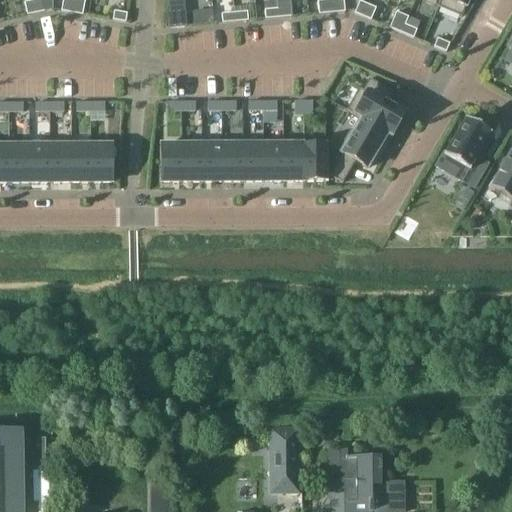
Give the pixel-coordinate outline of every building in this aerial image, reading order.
[(44,12),(41,0),(38,0),(33,1),(36,14),(44,12)] [(70,13),(72,0),(68,0),(63,0),(61,12),(70,13)] [(82,15),(85,0),(72,0),(70,13),(82,15)] [(172,0),(169,0),(165,29),(187,27),(184,0),(172,0)] [(343,0),(337,0),(331,1),(332,14),(345,12),(343,0)] [(440,0),(438,7),(462,18),(469,0),(471,0),(474,1),(474,0),(440,0)] [(36,14),(33,1),(24,3),(27,16),(36,14)] [(332,14),(331,1),(318,2),(319,15),(332,14)] [(363,17),(368,5),(360,2),(355,14),(363,17)] [(376,9),(368,5),(363,17),(371,21),(376,9)] [(290,8),(277,10),(278,18),(291,17),(290,8)] [(278,18),(277,10),(265,11),(265,19),(278,18)] [(125,23),(127,14),(114,12),(113,21),(125,23)] [(247,12),(234,14),(235,22),(248,21),(247,12)] [(401,34),(405,25),(408,18),(396,13),(390,29),(401,34)] [(235,22),(234,14),(222,15),(222,24),(235,22)] [(417,31),(405,25),(401,34),(413,39),(417,31)] [(437,39),(434,47),(446,53),(449,44),(437,39)] [(403,114),(386,104),(393,93),(369,79),(363,90),(359,88),(346,111),(362,120),(386,134),(390,137),(403,114)] [(303,116),(303,102),(294,102),(294,116),(303,116)] [(312,102),(303,102),(303,116),(312,116),(312,102)] [(105,113),(105,103),(90,104),(90,113),(105,113)] [(181,112),(181,103),(167,103),(167,112),(181,112)] [(195,112),(195,103),(181,103),(181,112),(195,112)] [(222,112),(222,103),(207,103),(208,112),(222,112)] [(236,112),(236,103),(222,103),(222,112),(236,112)] [(262,112),(262,103),(248,103),(248,112),(262,112)] [(277,112),(277,103),(262,103),(262,112),(277,112)] [(0,113),(9,113),(9,104),(0,104),(0,113)] [(23,113),(23,104),(9,104),(9,113),(23,113)] [(50,113),(50,104),(35,104),(35,113),(50,113)] [(64,113),(64,104),(50,104),(50,113),(64,113)] [(90,113),(90,104),(76,104),(76,113),(90,113)] [(445,156),(438,168),(474,189),(488,166),(475,159),(489,135),(491,135),(491,134),(465,119),(464,120),(466,121),(446,155),(444,154),(443,156),(445,156)] [(377,150),(386,134),(362,120),(354,133),(350,130),(338,152),(342,154),(330,176),(342,184),(355,162),(366,168),(368,164),(371,166),(379,152),(377,150)] [(202,183),(201,146),(181,147),(181,183),(202,183)] [(222,183),(222,146),(201,146),(202,183),(222,183)] [(242,183),(242,146),(222,146),(222,183),(242,183)] [(263,183),(263,146),(242,146),(242,183),(263,183)] [(283,183),(283,146),(263,146),(263,183),(283,183)] [(304,182),(303,146),(283,146),(283,183),(304,182)] [(325,146),(303,146),(304,182),(325,182),(325,146)] [(0,184),(9,184),(9,147),(0,147),(0,184)] [(30,184),(30,147),(9,147),(9,184),(30,184)] [(50,184),(50,147),(30,147),(30,184),(50,184)] [(71,184),(70,147),(50,147),(50,184),(71,184)] [(91,184),(91,147),(70,147),(71,184),(91,184)] [(112,147),(91,147),(91,184),(112,183),(112,147)] [(181,183),(181,147),(160,147),(160,183),(181,183)] [(511,150),(489,189),(511,202),(508,209),(511,211),(511,150)] [(271,431),(271,494),(299,493),(298,431),(271,431)] [(0,511),(22,511),(22,432),(0,432),(0,511)] [(371,511),(403,511),(403,483),(380,483),(380,458),(346,458),(346,451),(328,451),(328,482),(337,482),(337,486),(341,490),(345,489),(345,504),(369,504),(369,511),(371,511)]
